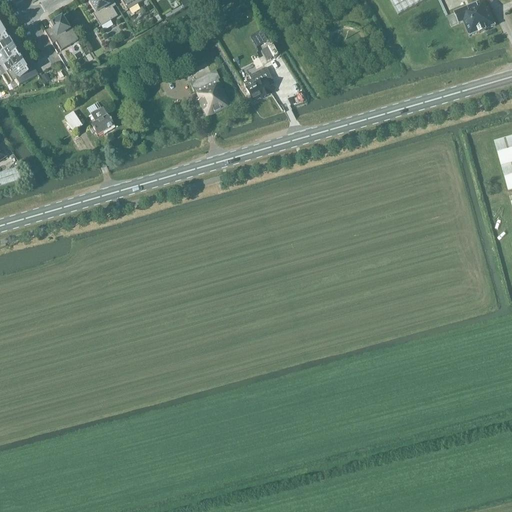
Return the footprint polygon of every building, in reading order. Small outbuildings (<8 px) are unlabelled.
[(92,15),(100,28),(117,17),(112,9),(116,7),(111,0),(92,0),(88,3),(95,13),(92,15)] [(120,0),(127,11),(145,1),(144,0),(120,0)] [(186,0),(181,3),(184,8),(189,5),(186,0)] [(389,0),(398,16),(427,0),(389,0)] [(454,13),(455,15),(456,15),(459,22),(458,22),(459,24),(463,22),(469,36),(469,37),(470,37),(479,33),(479,34),(480,33),(485,31),(486,31),(486,30),(494,27),(495,26),(495,25),(495,26),(488,9),(487,9),(483,1),(454,13)] [(50,29),(44,32),(52,45),(55,43),(60,52),(78,41),(70,28),(67,30),(61,19),(49,27),(50,29)] [(246,21),(241,25),(246,32),(251,28),(246,21)] [(4,36),(0,30),(0,42),(12,35),(11,32),(4,36)] [(261,32),(250,38),(257,49),(267,43),(261,32)] [(12,35),(0,42),(0,54),(11,48),(7,42),(14,38),(12,35)] [(15,54),(11,48),(0,54),(0,64),(1,66),(23,52),(21,49),(15,54)] [(18,59),(25,55),(23,52),(1,66),(6,74),(6,75),(22,65),(18,59)] [(263,63),(269,79),(287,72),(282,57),(263,63)] [(22,65),(6,75),(6,74),(2,77),(8,86),(15,82),(18,87),(37,76),(32,67),(25,71),(22,65)] [(215,72),(190,84),(194,93),(196,92),(197,94),(196,94),(199,100),(198,101),(206,118),(230,107),(219,83),(218,81),(220,80),(215,72)] [(46,75),(41,77),(45,83),(49,81),(46,75)] [(255,78),(246,83),(243,84),(252,102),(260,98),(260,99),(271,94),(264,80),(257,83),(255,78)] [(155,84),(146,89),(152,100),(161,95),(155,84)] [(95,123),(90,126),(96,136),(106,131),(107,133),(115,129),(107,116),(102,109),(101,110),(91,116),(95,123)] [(73,113),(64,119),(72,133),(82,128),(73,113)] [(511,137),(494,142),(508,192),(511,191),(511,137)] [(17,169),(0,174),(0,187),(21,181),(17,169)] [(496,207),(488,208),(490,219),(498,217),(496,207)] [(492,227),(499,224),(497,219),(490,221),(492,227)]
